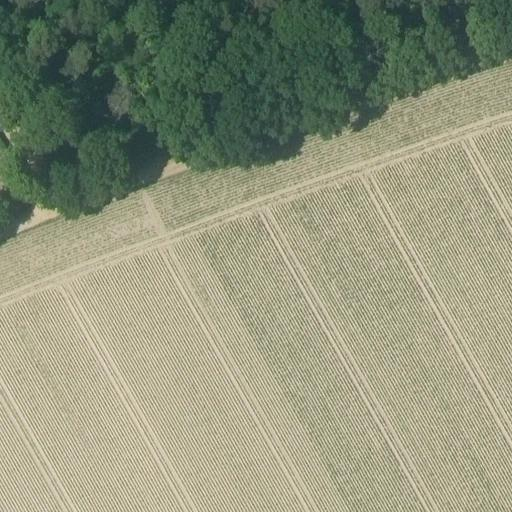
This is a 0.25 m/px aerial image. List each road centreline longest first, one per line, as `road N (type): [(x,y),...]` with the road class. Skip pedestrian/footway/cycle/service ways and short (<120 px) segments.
road 1 (track): [(70,204),(511,49)]
road 2 (track): [(0,97),(70,204)]
